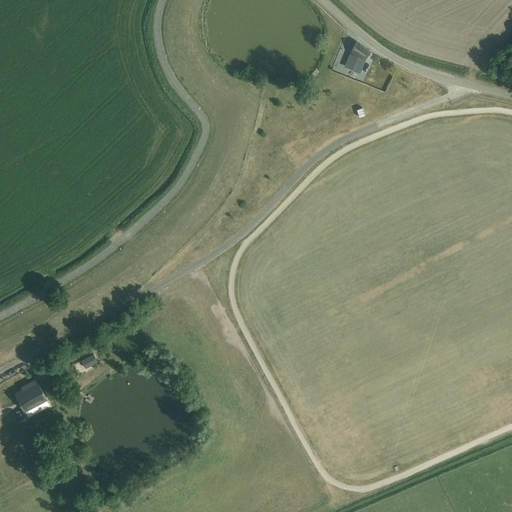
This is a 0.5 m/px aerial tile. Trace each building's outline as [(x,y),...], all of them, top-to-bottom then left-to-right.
[(365,58),(370,51),(356,42),(352,50),(346,65),(353,68),(359,54),(365,58)] [(362,107),(357,109),(359,117),(365,115),(362,107)] [(98,362),(93,354),(82,361),(86,369),(98,362)] [(54,366),(43,374),(49,384),(61,376),(54,366)] [(22,388),(15,392),(28,416),(50,405),(37,380),(22,388)] [(21,413),(16,415),(20,422),(24,419),(21,413)]
